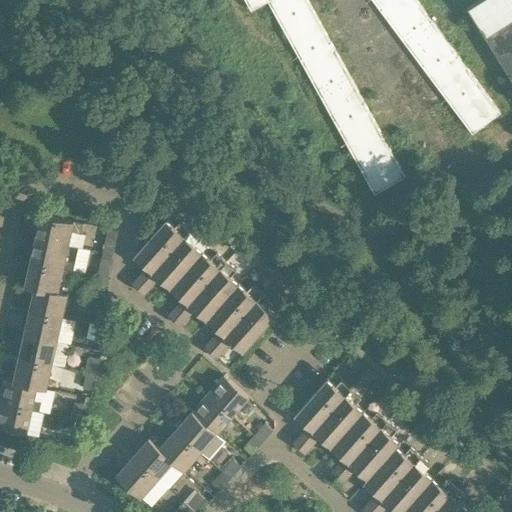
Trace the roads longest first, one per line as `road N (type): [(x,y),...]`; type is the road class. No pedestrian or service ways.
road 1 (residential): [(0,305),(19,183),(134,210),(116,283),(182,340)]
road 2 (residential): [(70,502),(92,453),(105,450),(183,365),(182,340)]
road 3 (residential): [(278,454),(283,405),(267,388),(314,336)]
